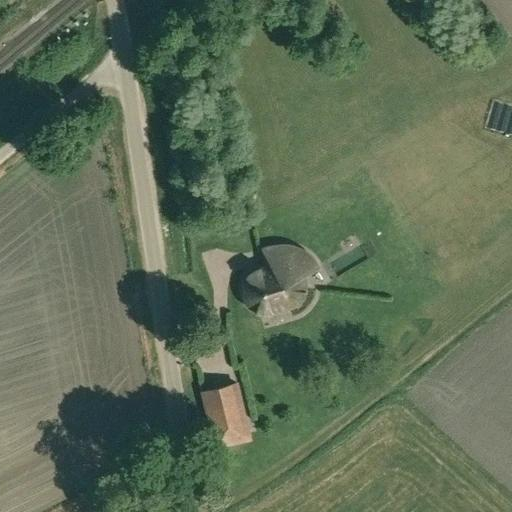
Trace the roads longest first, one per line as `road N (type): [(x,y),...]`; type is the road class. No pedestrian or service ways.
road 1 (unclassified): [(185,511),(173,365),(116,0)]
road 2 (track): [(205,511),(269,482),(511,293)]
road 3 (track): [(0,162),(124,57)]
